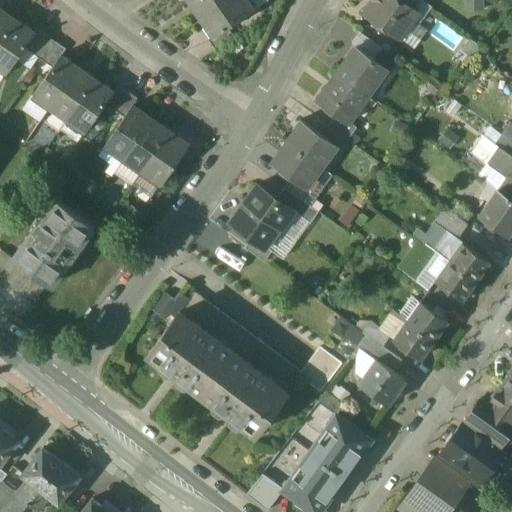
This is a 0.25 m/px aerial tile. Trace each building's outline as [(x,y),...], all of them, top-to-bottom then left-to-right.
[(190,0),(188,2),(200,18),(227,0),(190,0)] [(245,0),(227,0),(200,18),(211,37),(212,37),(226,27),(252,9),(245,0)] [(398,0),(372,0),(363,13),(399,39),(417,14),(398,0)] [(420,0),(398,0),(413,10),(420,0)] [(483,8),(483,0),(464,0),(465,8),(483,8)] [(0,11),(0,43),(15,22),(0,11)] [(15,22),(0,43),(0,68),(6,73),(23,48),(33,34),(15,22)] [(226,27),(212,37),(211,37),(207,39),(213,49),(232,37),(226,27)] [(33,34),(23,48),(33,55),(46,36),(35,29),(33,34)] [(46,36),(33,55),(42,61),(54,42),(46,36)] [(54,42),(42,61),(51,67),(59,56),(64,49),(54,42)] [(372,59),(355,47),(336,74),(367,96),(386,71),(387,69),(372,59)] [(399,61),(380,47),(372,59),(387,69),(386,71),(390,74),(399,61)] [(77,68),(59,56),(51,67),(32,95),(50,107),(77,68)] [(77,68),(50,107),(66,119),(93,80),(77,68)] [(367,96),(336,74),(316,101),(336,115),(348,124),(349,123),(367,96)] [(93,80),(66,119),(84,131),(103,103),(111,92),(93,80)] [(111,92),(103,103),(113,110),(126,92),(115,85),(111,92)] [(126,92),(113,110),(123,117),(130,106),(135,99),(126,92)] [(150,120),(130,106),(123,117),(103,146),(123,159),(150,120)] [(348,124),(336,115),(328,125),(348,139),(356,128),(349,123),(348,124)] [(150,120),(123,159),(140,171),(167,132),(150,120)] [(321,135),(302,122),(288,142),(322,166),(335,147),(336,146),(321,135)] [(511,124),(509,122),(500,134),(501,134),(511,142),(511,124)] [(348,139),(328,125),(321,135),(336,146),(335,147),(340,151),(348,139)] [(167,132),(140,171),(160,185),(179,157),(187,145),(167,132)] [(511,142),(501,134),(493,145),(499,149),(511,157),(511,142)] [(187,145),(179,157),(189,164),(202,145),(191,138),(187,145)] [(322,166),(288,142),(272,164),(291,178),(306,188),(306,187),(322,166)] [(511,157),(499,149),(488,164),(489,165),(505,177),(497,189),(511,199),(511,157)] [(487,165),(470,154),(463,165),(480,177),(489,165),(488,164),(487,165)] [(505,177),(489,165),(480,177),(488,182),(497,189),(505,177)] [(306,188),(291,178),(285,187),(304,201),(311,191),(306,187),(306,188)] [(497,189),(488,182),(479,195),(488,201),(497,189)] [(276,198),(257,184),(244,202),(279,228),(281,229),(294,212),(295,211),(276,198)] [(304,201),(285,187),(276,198),(295,211),(294,212),(310,223),(319,211),(304,201)] [(488,201),(478,215),(488,222),(485,226),(492,232),(495,227),(508,236),(511,230),(511,199),(497,189),(488,201)] [(55,199),(13,259),(46,282),(51,285),(92,226),(55,199)] [(471,213),(452,199),(446,208),(449,210),(465,222),(471,213)] [(279,228),(244,202),(229,221),(251,237),(265,247),(266,246),(279,228)] [(465,222),(449,210),(438,225),(449,233),(455,237),(465,222)] [(438,225),(430,237),(420,230),(416,237),(424,243),(436,251),(449,233),(438,225)] [(449,233),(436,251),(448,260),(462,242),(455,237),(449,233)] [(265,247),(251,237),(244,247),(264,261),(272,250),(266,246),(265,247)] [(474,250),(462,242),(448,260),(476,280),(489,261),(479,254),(482,251),(476,247),(474,250)] [(424,243),(412,260),(424,268),(436,251),(424,243)] [(448,260),(436,251),(424,268),(436,277),(448,260)] [(46,282),(13,259),(9,256),(0,268),(0,277),(33,301),(46,282)] [(333,271),(318,260),(309,272),(324,283),(333,271)] [(424,268),(412,260),(404,272),(429,290),(436,280),(435,279),(436,277),(424,268)] [(476,280),(448,260),(436,277),(435,279),(436,280),(462,299),(476,280)] [(248,331),(195,292),(180,311),(234,350),(248,331)] [(447,320),(420,300),(407,318),(434,338),(447,320)] [(180,311),(149,353),(162,362),(159,366),(160,369),(167,375),(171,374),(173,371),(179,376),(177,379),(177,382),(185,388),(188,387),(190,384),(203,393),(234,350),(180,311)] [(434,338),(407,318),(393,338),(410,350),(421,357),(434,338)] [(390,335),(371,321),(363,333),(365,335),(381,347),(382,347),(390,335)] [(301,371),(248,331),(234,350),(287,390),(299,375),(301,371)] [(381,347),(365,335),(358,346),(376,358),(376,357),(395,370),(401,360),(382,347),(381,347)] [(410,350),(400,343),(397,347),(407,354),(410,350)] [(342,362),(320,346),(301,371),(299,375),(320,392),(342,362)] [(287,390),(234,350),(203,393),(215,402),(213,406),(213,409),(221,415),(224,414),(226,411),(232,415),(230,418),(231,422),(238,427),(241,427),(244,423),(257,433),(288,391),(287,390)] [(395,370),(376,357),(376,358),(358,382),(388,404),(406,379),(395,370)] [(511,367),(500,385),(511,393),(511,367)] [(511,393),(500,385),(487,403),(485,405),(511,423),(511,393)] [(344,404),(326,391),(318,401),(336,414),(337,413),(337,414),(344,404)] [(511,425),(511,423),(485,405),(487,403),(480,398),(465,419),(499,443),(501,440),(511,425)] [(336,414),(310,451),(345,476),(354,464),(357,466),(375,441),(337,414),(337,413),(336,414)] [(465,419),(465,418),(455,432),(451,432),(445,440),(447,443),(445,445),(446,451),(456,458),(455,463),(464,469),(468,467),(480,475),(486,467),(488,463),(501,445),(499,443),(465,419)] [(0,425),(0,462),(17,440),(0,425)] [(511,425),(501,440),(511,448),(511,425)] [(501,445),(488,463),(486,467),(498,475),(497,480),(507,487),(511,481),(511,448),(501,440),(499,443),(501,445)] [(42,446),(21,473),(27,478),(40,488),(61,460),(42,446)] [(345,476),(310,451),(283,487),(283,488),(284,489),(299,499),(296,503),(309,511),(323,511),(340,490),(336,487),(345,476)] [(61,460),(40,488),(58,502),(80,474),(61,460)] [(438,460),(404,508),(410,511),(457,511),(449,504),(466,480),(438,460)] [(498,475),(486,467),(480,475),(491,483),(497,481),(497,480),(498,475)] [(283,487),(262,472),(248,492),(270,508),(284,489),(283,488),(283,487)] [(17,491),(16,492),(17,493),(29,502),(40,488),(27,478),(17,491)] [(15,486),(7,479),(5,482),(1,479),(0,480),(0,498),(8,505),(17,493),(16,492),(17,491),(13,488),(15,486)] [(21,511),(29,502),(17,493),(8,505),(15,510),(17,511),(21,511)] [(8,505),(0,498),(0,510),(2,511),(13,511),(15,510),(8,505)] [(80,511),(109,511),(91,498),(80,511)]
